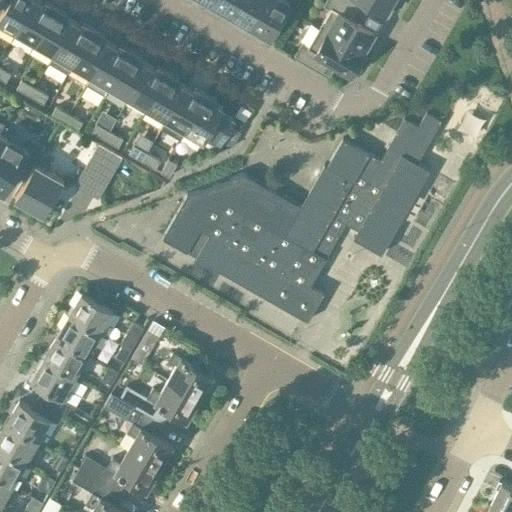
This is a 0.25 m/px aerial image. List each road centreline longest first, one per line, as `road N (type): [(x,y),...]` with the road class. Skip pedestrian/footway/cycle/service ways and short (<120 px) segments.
road 1 (residential): [(157,0),(332,99),(376,83),(421,0)]
road 2 (residential): [(270,363),(84,254),(49,261)]
road 3 (residential): [(182,511),(270,363)]
road 4 (tertiary): [(438,301),(511,183)]
road 5 (tertiary): [(438,301),(415,322),(385,373),(371,418)]
road 6 (tertiary): [(371,418),(403,383),(438,301)]
